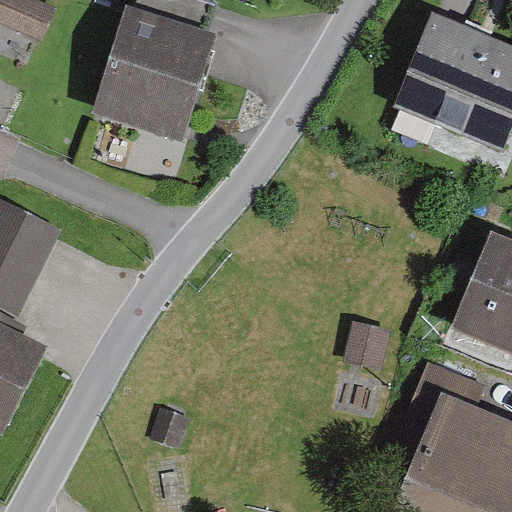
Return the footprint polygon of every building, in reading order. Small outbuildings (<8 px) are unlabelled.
[(56,15),(20,0),(0,0),(0,1),(0,30),(42,48),(56,15)] [(122,0),(89,0),(89,1),(119,12),(122,0)] [(139,0),(131,24),(125,22),(91,127),(183,156),(217,52),(203,48),(209,29),(217,7),(195,0),(139,0)] [(511,60),(431,28),(394,118),(503,163),(511,141),(511,60)] [(62,238),(0,208),(0,321),(16,330),(62,238)] [(511,255),(492,247),(451,341),(511,367),(511,255)] [(16,330),(0,321),(0,448),(2,450),(47,362),(20,348),(26,335),(16,330)] [(391,337),(352,329),(343,370),(381,379),(391,337)] [(436,426),(401,511),(511,511),(511,440),(473,425),(487,393),(428,369),(409,415),(436,426)] [(190,423),(160,412),(148,444),(179,454),(190,423)]
